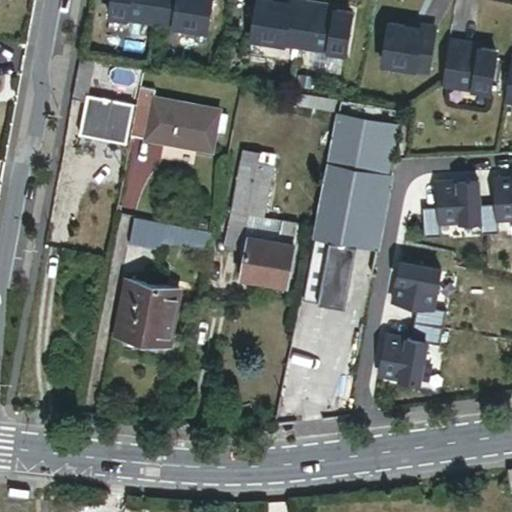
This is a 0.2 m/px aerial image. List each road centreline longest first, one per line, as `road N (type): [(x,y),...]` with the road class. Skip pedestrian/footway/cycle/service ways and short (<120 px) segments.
road 1 (tertiary): [(0,450),(237,468),(511,437)]
road 2 (residential): [(0,297),(49,0)]
